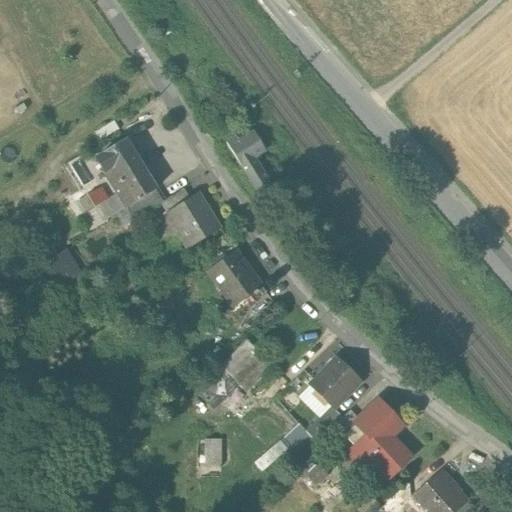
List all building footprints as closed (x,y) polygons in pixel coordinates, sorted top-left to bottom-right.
[(240,134),(224,144),(239,167),(240,166),(247,162),(262,153),(250,134),(243,139),(240,134)] [(145,176),(124,141),(94,160),(102,174),(111,169),(123,188),(123,189),(145,176)] [(247,162),(240,166),(244,173),(239,176),(241,179),(236,182),(243,193),(248,190),(246,187),(257,179),(251,169),(247,162)] [(274,165),(267,170),(274,178),(280,174),(274,165)] [(145,176),(123,189),(123,188),(115,193),(116,195),(111,198),(115,205),(119,203),(128,219),(138,213),(139,216),(160,203),(158,200),(181,187),(175,177),(153,189),(145,176)] [(89,205),(102,200),(97,188),(84,193),(89,205)] [(197,195),(166,214),(186,246),(217,227),(197,195)] [(234,252),(206,272),(231,308),(260,288),(234,252)] [(246,342),(219,368),(231,381),(258,355),(246,342)] [(334,361),(307,389),(330,412),(358,384),(334,361)] [(398,429),(374,403),(354,422),(352,424),(355,426),(368,440),(357,450),(354,447),(343,458),(356,473),(366,463),(384,482),(406,461),(386,440),(398,429)] [(346,414),(328,431),(338,442),(355,426),(352,424),(354,422),(346,414)] [(281,439),(297,452),(308,437),(292,424),(281,439)] [(218,467),(218,438),(196,438),(195,467),(218,467)] [(339,495),(314,468),(299,481),(324,508),(339,495)] [(416,492),(409,498),(410,499),(421,511),(464,511),(468,509),(448,486),(450,484),(439,472),(416,492)] [(408,483),(376,511),(395,511),(410,499),(409,498),(416,492),(408,483)]
